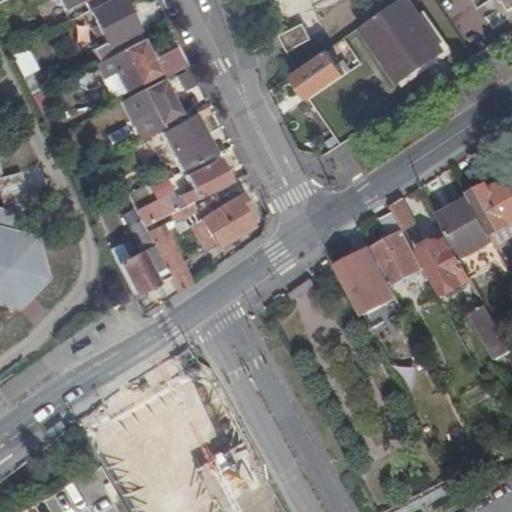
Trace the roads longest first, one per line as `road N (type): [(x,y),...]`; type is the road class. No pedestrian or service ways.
road 1 (residential): [(180,0),(304,235)]
road 2 (tertiary): [(206,303),(0,438)]
road 3 (residential): [(321,224),(255,105),(224,0)]
road 4 (tertiary): [(511,95),(321,224)]
road 5 (residential): [(338,511),(253,356),(228,336)]
road 6 (residential): [(228,336),(231,367),(311,511)]
